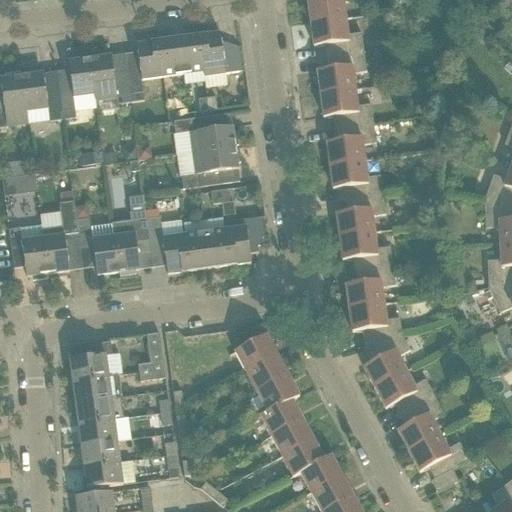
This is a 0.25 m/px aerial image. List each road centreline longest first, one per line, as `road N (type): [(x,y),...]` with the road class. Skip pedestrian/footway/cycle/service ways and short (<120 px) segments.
road 1 (residential): [(297,300),(264,0)]
road 2 (residential): [(40,347),(55,335),(297,300)]
road 3 (residential): [(4,28),(254,0)]
road 4 (residential): [(405,511),(297,300)]
road 5 (residential): [(44,511),(40,347)]
